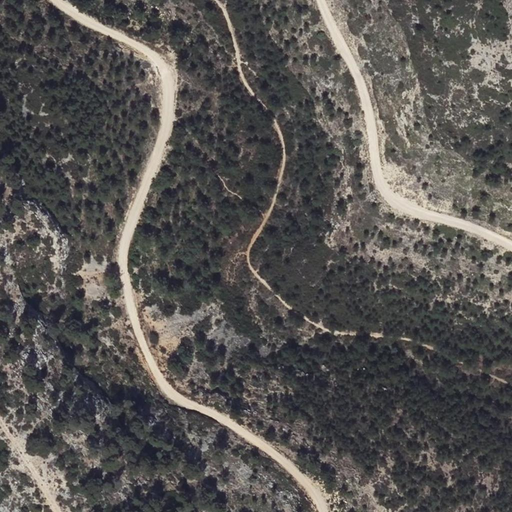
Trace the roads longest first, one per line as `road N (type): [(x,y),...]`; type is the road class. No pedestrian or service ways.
road 1 (track): [(57,0),(146,48),(169,77),(171,109),(123,252),(131,312),(154,369),(175,395),(286,462),(320,511)]
road 2 (track): [(511,242),(479,225),(440,222),(403,207),(383,184),(367,95),(323,0)]
